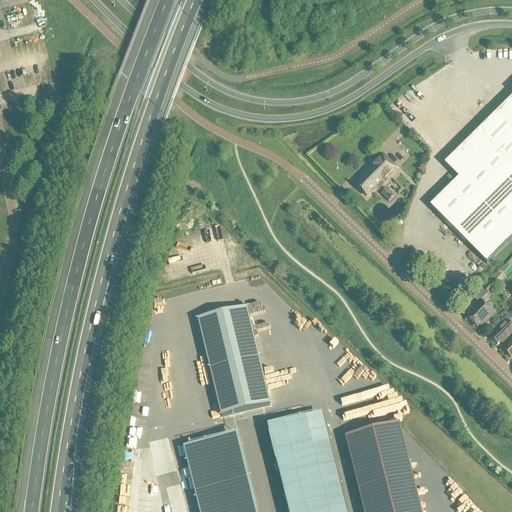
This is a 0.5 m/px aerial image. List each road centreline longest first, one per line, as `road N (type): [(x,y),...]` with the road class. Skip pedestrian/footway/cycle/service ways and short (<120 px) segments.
road 1 (motorway): [(57,511),(114,231),(194,0)]
road 2 (motorway): [(166,0),(91,214),(47,398),(31,511)]
road 3 (tertiary): [(92,0),(188,93),(271,120),(335,109),(453,34),(511,25)]
road 4 (tertiary): [(511,13),(452,21),(331,94),(279,104),(219,88),(120,0)]
road 5 (unclassified): [(511,383),(301,179)]
road 6 (unknown): [(320,385),(274,315),(222,293),(195,307),(187,329),(190,416)]
road 7 (unknown): [(320,385),(332,403),(353,511)]
